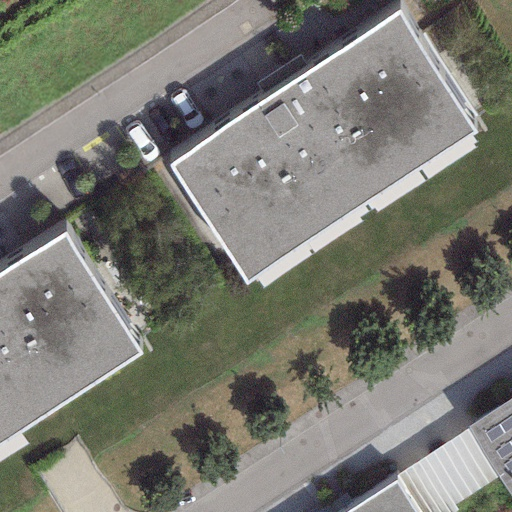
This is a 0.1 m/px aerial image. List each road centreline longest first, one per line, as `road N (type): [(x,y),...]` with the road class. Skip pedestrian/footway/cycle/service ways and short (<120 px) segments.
road 1 (residential): [(224,511),(511,329)]
road 2 (residential): [(0,184),(239,28)]
